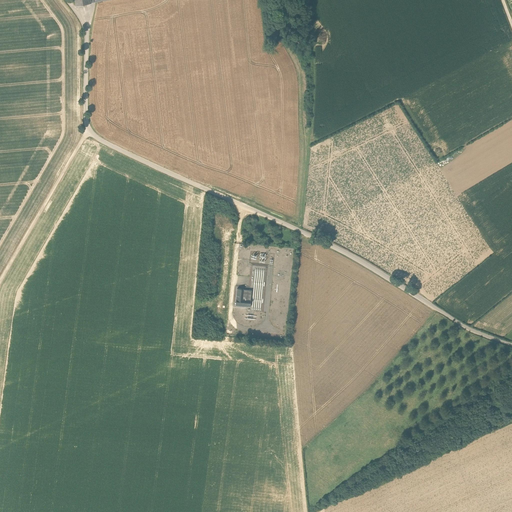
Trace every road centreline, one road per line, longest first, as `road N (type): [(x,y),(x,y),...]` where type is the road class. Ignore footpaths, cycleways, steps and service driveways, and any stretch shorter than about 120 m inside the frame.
road 1 (tertiary): [(511,345),(455,321),(343,251),(114,148),(89,129)]
road 2 (track): [(89,129),(0,280)]
road 3 (tertiary): [(67,0),(86,33),(89,129)]
